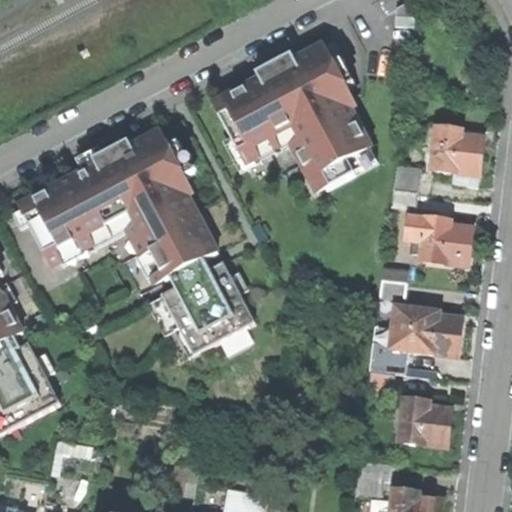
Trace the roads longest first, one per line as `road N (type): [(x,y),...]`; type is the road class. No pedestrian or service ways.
road 1 (residential): [(0,161),(306,0)]
road 2 (residential): [(483,511),(511,280)]
